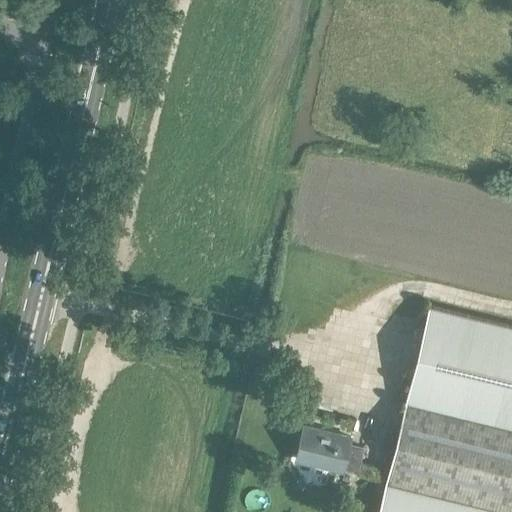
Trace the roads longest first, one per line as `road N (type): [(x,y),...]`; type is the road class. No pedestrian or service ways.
road 1 (secondary): [(0,456),(108,0)]
road 2 (tertiary): [(0,251),(43,49)]
road 3 (track): [(375,377),(252,348)]
